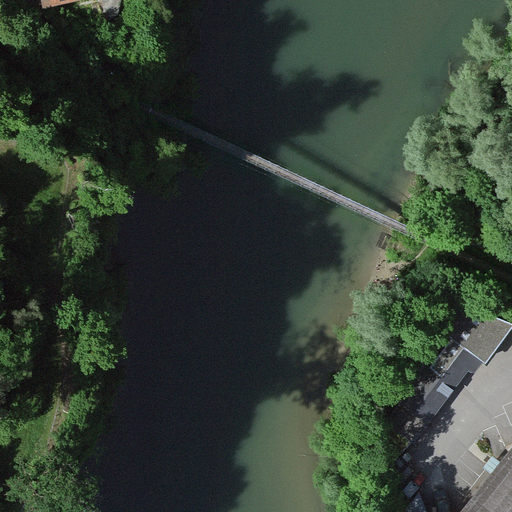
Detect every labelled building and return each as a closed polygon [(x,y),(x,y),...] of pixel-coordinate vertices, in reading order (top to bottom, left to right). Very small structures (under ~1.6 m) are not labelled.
[(511,317),(459,296),(441,327),(481,355),(486,357),(511,320),(511,317)] [(410,438),(413,440),(467,363),(472,367),(481,355),(441,327),(402,383),(407,386),(383,419),(385,421),(410,438)] [(410,438),(385,421),(382,425),(391,462),(410,438)] [(511,511),(511,442),(456,511),(511,511)] [(428,511),(419,488),(404,508),(405,511),(428,511)]
